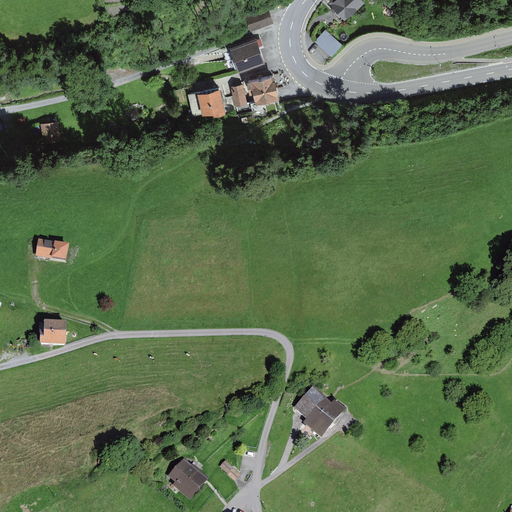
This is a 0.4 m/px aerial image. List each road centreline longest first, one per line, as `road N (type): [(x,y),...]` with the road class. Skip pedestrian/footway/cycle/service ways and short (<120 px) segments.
road 1 (track): [(257,511),(252,490),(290,359),(287,343),(269,332),(119,335),(0,368)]
road 2 (track): [(0,109),(112,89),(292,24)]
road 3 (tertiary): [(511,38),(455,53),(365,53),(338,90)]
road 4 (tertiary): [(338,90),(401,91),(511,70)]
road 5 (track): [(226,511),(350,422)]
road 6 (track): [(119,335),(37,303),(36,262)]
